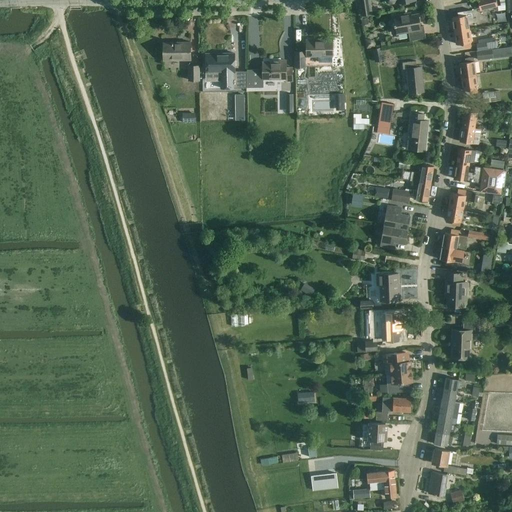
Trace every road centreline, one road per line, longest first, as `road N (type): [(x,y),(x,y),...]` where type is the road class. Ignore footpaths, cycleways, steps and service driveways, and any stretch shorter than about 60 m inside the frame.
road 1 (residential): [(406,511),(430,380),(424,273),(449,119),(435,0)]
road 2 (unclassified): [(0,4),(271,0)]
